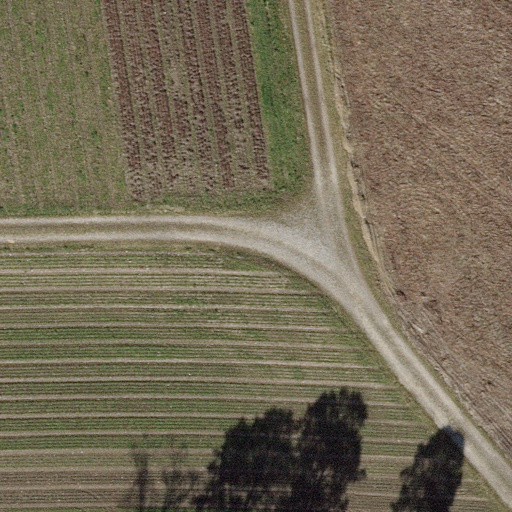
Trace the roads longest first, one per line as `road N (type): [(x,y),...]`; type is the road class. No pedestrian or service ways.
road 1 (track): [(0,232),(124,227),(244,234),(333,258)]
road 2 (track): [(333,258),(410,366),(511,485)]
road 3 (track): [(333,258),(330,175),(301,0)]
